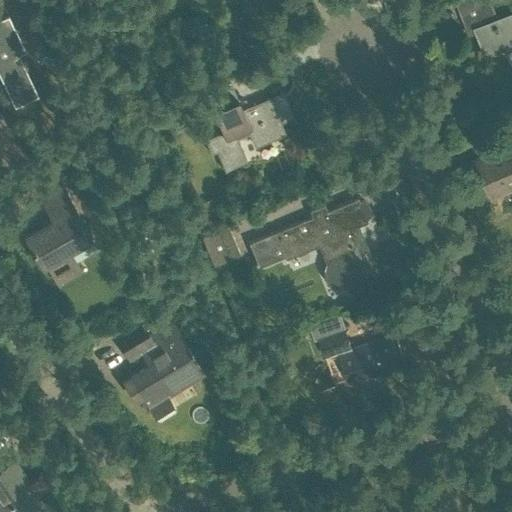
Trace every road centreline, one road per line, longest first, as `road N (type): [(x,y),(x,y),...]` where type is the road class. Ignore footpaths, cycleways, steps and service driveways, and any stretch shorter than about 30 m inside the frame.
road 1 (residential): [(511,378),(380,43)]
road 2 (residential): [(187,511),(511,414)]
road 3 (residential): [(0,316),(21,357),(145,511)]
